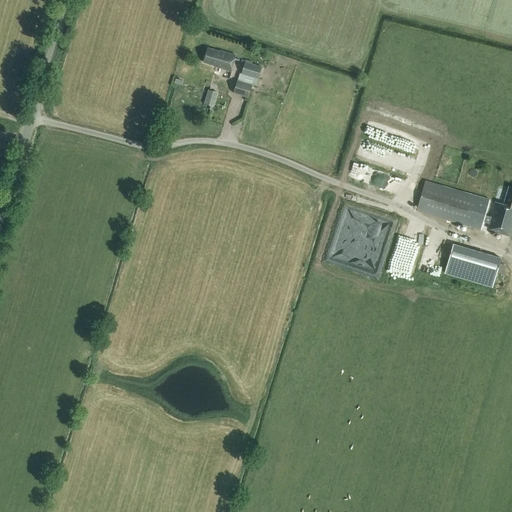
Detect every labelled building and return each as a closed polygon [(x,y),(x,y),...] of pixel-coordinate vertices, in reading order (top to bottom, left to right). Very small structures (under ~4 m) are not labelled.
[(220,51),(208,48),(204,62),(216,66),(216,67),(230,71),(235,54),(220,50),(220,51)] [(258,77),(262,66),(245,61),(242,73),(247,74),(254,76),(258,77)] [(234,93),(249,97),(254,76),(247,74),(244,82),(238,80),(234,93)] [(209,90),(205,103),(214,106),(219,93),(209,90)] [(491,216),(485,214),(489,200),(426,181),(417,210),(481,229),(483,221),(489,223),(488,228),(495,231),(495,232),(510,237),(511,230),(511,187),(509,187),(504,205),(496,202),(491,216)] [(503,275),(506,264),(500,263),(501,257),(453,243),(444,273),(492,287),(497,273),(503,275)]
